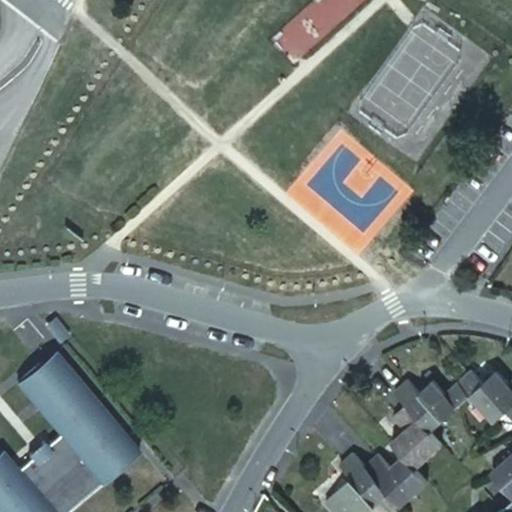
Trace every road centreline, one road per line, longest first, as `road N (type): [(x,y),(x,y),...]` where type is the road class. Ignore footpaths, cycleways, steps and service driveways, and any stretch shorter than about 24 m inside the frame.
road 1 (residential): [(0,293),(74,285),(165,296),(329,346)]
road 2 (residential): [(329,346),(390,307),(445,303),(511,316)]
road 3 (unclassified): [(236,511),(329,346)]
